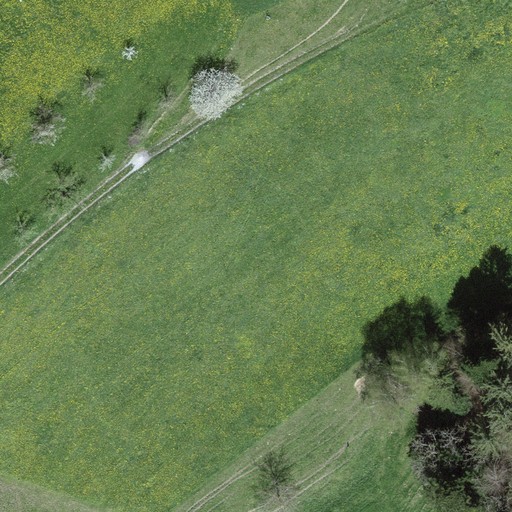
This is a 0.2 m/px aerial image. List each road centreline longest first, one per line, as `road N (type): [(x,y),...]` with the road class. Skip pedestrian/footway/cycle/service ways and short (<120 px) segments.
road 1 (track): [(0,281),(119,176),(242,89),(418,0)]
road 2 (track): [(149,154),(209,68),(228,23)]
